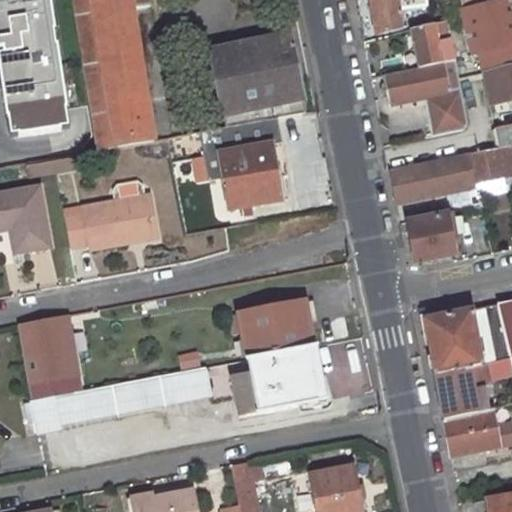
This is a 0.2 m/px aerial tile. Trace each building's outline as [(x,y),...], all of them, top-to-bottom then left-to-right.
[(63,136),(44,0),(0,0),(0,140),(1,144),(63,136)] [(146,0),(73,0),(100,153),(170,139),(146,0)] [(372,0),(377,33),(403,28),(400,8),(431,2),(430,0),(372,0)] [(511,0),(470,0),(462,2),(475,54),(482,53),(493,106),(511,101),(511,0)] [(450,21),(411,30),(421,69),(445,64),(440,39),(453,37),(450,21)] [(286,36),(208,52),(225,129),(273,121),(304,115),(286,36)] [(407,55),(382,60),(384,73),(409,68),(407,55)] [(421,69),(384,76),(390,106),(426,98),(434,137),(467,130),(472,125),(459,62),(445,64),(421,69)] [(225,129),(189,136),(191,154),(206,151),(212,179),(221,177),(227,212),(280,203),(275,179),(284,176),(273,121),(225,129)] [(511,121),(496,124),(499,146),(511,143),(511,121)] [(511,176),(511,172),(511,166),(511,145),(475,154),(481,183),(511,176)] [(475,154),(387,173),(392,206),(482,187),(481,183),(475,154)] [(190,160),(194,183),(205,182),(202,159),(190,160)] [(40,188),(0,194),(0,229),(11,228),(15,251),(50,245),(40,188)] [(151,195),(84,206),(85,211),(65,216),(71,247),(90,243),(91,249),(129,242),(128,235),(157,230),(151,195)] [(448,214),(409,222),(417,263),(457,253),(448,214)] [(157,230),(128,235),(129,242),(158,237),(157,230)] [(511,302),(499,305),(510,358),(511,357),(511,302)] [(312,348),(302,304),(237,316),(247,361),(312,348)] [(499,305),(427,319),(438,374),(491,362),(510,358),(499,305)] [(49,320),(0,329),(0,338),(12,403),(32,399),(62,394),(49,320)] [(312,348),(247,361),(250,377),(234,381),(240,416),(258,413),(259,417),(324,405),(312,348)] [(491,362),(438,374),(447,419),(480,412),(476,389),(496,384),(491,362)] [(62,394),(32,399),(37,433),(60,430),(60,425),(210,396),(204,368),(62,394)] [(511,390),(486,396),(489,410),(495,408),(511,404),(511,390)] [(447,419),(445,419),(453,456),(511,443),(511,434),(510,424),(498,426),(495,408),(489,410),(480,412),(447,419)] [(258,511),(251,466),(233,469),(240,508),(241,511),(258,511)] [(362,511),(353,466),(312,474),(318,511),(362,511)] [(151,494),(130,498),(133,511),(195,511),(191,492),(152,500),(151,494)] [(511,511),(511,494),(475,503),(479,511),(511,511)] [(133,511),(130,498),(123,499),(125,511),(133,511)]
